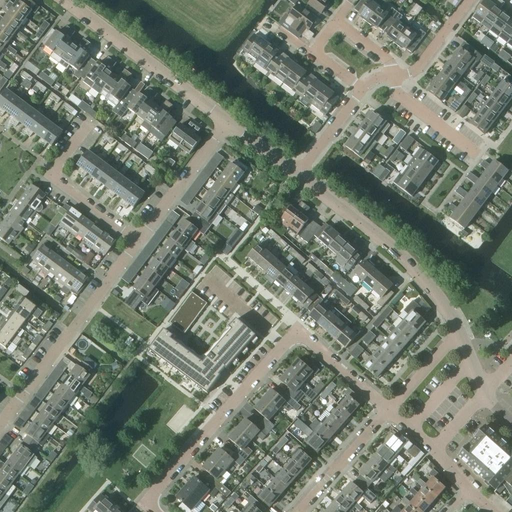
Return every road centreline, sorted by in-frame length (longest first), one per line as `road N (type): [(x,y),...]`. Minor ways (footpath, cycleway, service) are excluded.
road 1 (residential): [(158,511),(152,488),(296,336),(309,338),(388,410)]
road 2 (residential): [(0,423),(136,240)]
road 3 (tertiary): [(458,332),(427,282),(299,174)]
road 4 (tertiary): [(228,122),(64,0)]
road 5 (residential): [(392,76),(390,61),(336,22),(312,54),(360,89)]
road 6 (residential): [(136,240),(52,178),(88,123)]
road 7 (residential): [(136,240),(228,122)]
road 8 (residential): [(298,511),(388,410)]
